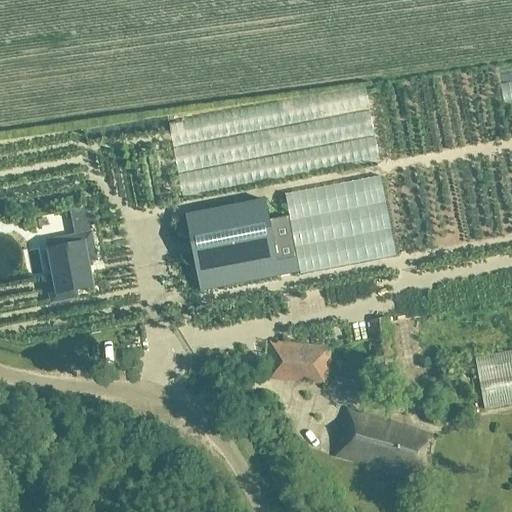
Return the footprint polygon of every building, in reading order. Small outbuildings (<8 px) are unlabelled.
[(266,201),(186,216),(198,276),(277,261),(266,201)] [(85,208),(88,226),(97,225),(93,207),(85,208)] [(88,237),(47,245),(48,253),(46,253),(52,281),(46,282),(50,303),(74,299),(73,293),(90,289),(85,263),(93,261),(88,237)] [(173,296),(174,260),(165,260),(165,296),(173,296)] [(284,263),(285,280),(296,280),(295,262),(284,263)] [(370,321),(376,358),(393,355),(387,318),(370,321)] [(267,374),(327,379),(330,348),(270,342),(267,374)] [(511,351),(475,359),(485,409),(511,404),(511,351)] [(427,403),(424,417),(433,419),(436,405),(427,403)] [(416,480),(429,433),(350,410),(336,457),(416,480)]
